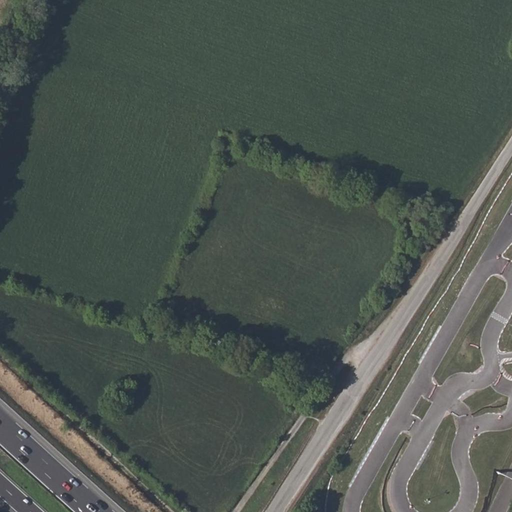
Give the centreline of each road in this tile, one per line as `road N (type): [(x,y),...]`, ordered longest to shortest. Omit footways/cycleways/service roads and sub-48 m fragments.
road 1 (unclassified): [(276,511),(511,147)]
road 2 (track): [(0,358),(172,511)]
road 3 (track): [(235,511),(346,357),(380,350)]
road 4 (track): [(46,0),(0,134)]
road 5 (trunk): [(95,511),(0,424)]
